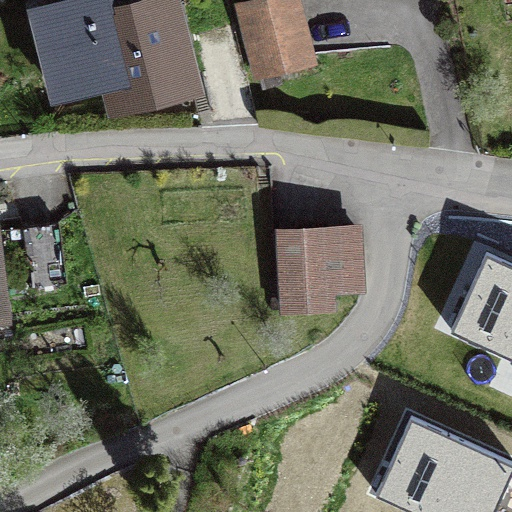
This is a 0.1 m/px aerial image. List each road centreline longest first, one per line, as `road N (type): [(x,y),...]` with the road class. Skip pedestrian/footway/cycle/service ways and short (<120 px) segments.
road 1 (residential): [(402,161),(388,263),(355,338),(298,375),(144,441),(9,511)]
road 2 (residential): [(402,161),(251,143),(0,153)]
